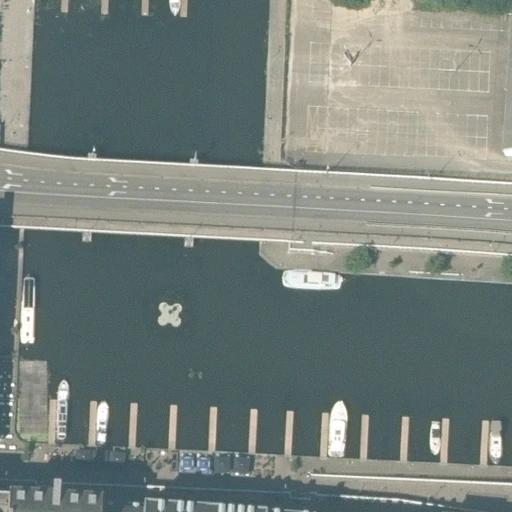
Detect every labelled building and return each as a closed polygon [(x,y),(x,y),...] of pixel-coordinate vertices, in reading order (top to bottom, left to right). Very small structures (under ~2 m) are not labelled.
[(0,495),(8,496),(9,482),(0,481),(0,495)] [(8,496),(45,498),(46,486),(40,488),(39,487),(36,484),(9,482),(8,496)] [(62,500),(90,502),(92,488),(61,487),(61,486),(52,485),(46,486),(45,498),(62,499),(62,500)] [(90,502),(141,504),(142,491),(92,488),(90,502)] [(141,504),(178,506),(179,493),(142,491),(141,504)] [(178,506),(208,508),(209,494),(179,493),(178,506)] [(208,508),(290,511),(289,502),(289,498),(209,494),(208,508)] [(290,511),(336,511),(337,505),(308,503),(289,502),(290,511)]
